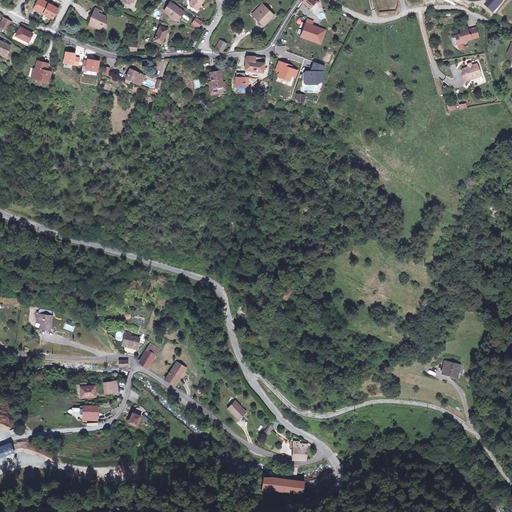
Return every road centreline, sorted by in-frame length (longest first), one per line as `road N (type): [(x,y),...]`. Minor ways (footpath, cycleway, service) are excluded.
road 1 (tertiary): [(248,374),(221,293),(206,279),(0,212)]
road 2 (unclassified): [(511,485),(478,435),(446,412),(379,400),(316,416),(248,374)]
road 3 (unclassified): [(327,452),(291,462),(252,448),(135,364)]
road 4 (residential): [(329,0),(375,20),(462,8),(511,34)]
road 5 (unclassified): [(51,33),(110,56),(203,51)]
road 6 (unclassified): [(135,364),(125,356),(0,351)]
road 7 (tertiary): [(254,511),(297,508),(330,494),(340,479),(327,452)]
road 8 (track): [(336,488),(403,481),(438,495),(452,511)]
road 9 (track): [(0,469),(36,461),(124,472)]
road 10 (residential): [(203,51),(265,51),(298,0)]
